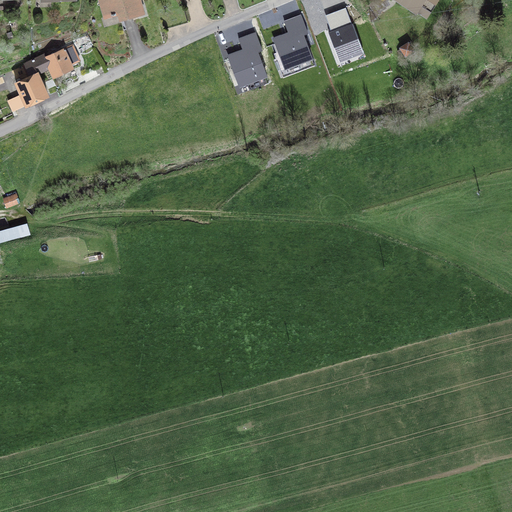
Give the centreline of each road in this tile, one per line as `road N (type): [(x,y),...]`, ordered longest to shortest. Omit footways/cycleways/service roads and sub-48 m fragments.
road 1 (residential): [(0,131),(139,58),(276,0)]
road 2 (track): [(15,215),(39,223),(96,214),(222,214)]
